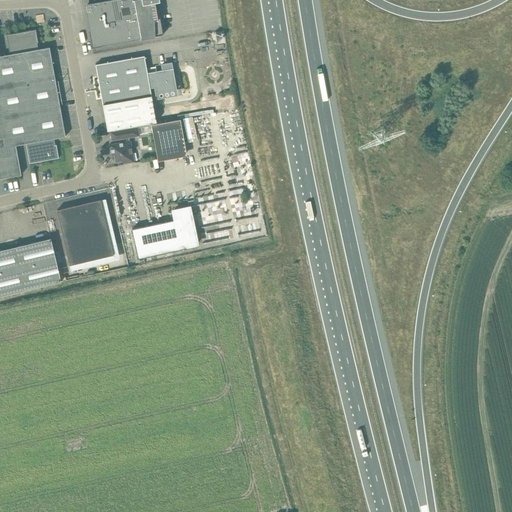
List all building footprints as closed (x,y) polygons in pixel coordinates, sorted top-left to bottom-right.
[(91,25),(89,26),(92,48),(163,35),(158,9),(156,10),(155,3),(160,2),(159,0),(111,0),(87,4),(91,25)] [(70,136),(54,47),(50,48),(38,50),(37,43),(38,43),(36,30),(6,35),(10,55),(0,56),(0,179),(21,175),(16,146),(26,144),(29,164),(59,158),(56,145),(55,145),(54,139),(65,137),(70,136)] [(98,77),(103,106),(107,131),(157,122),(152,97),(150,89),(155,88),(156,88),(158,94),(162,93),(176,90),(172,73),(172,70),(173,69),(173,68),(172,62),(161,65),(162,70),(148,73),(144,56),(106,63),(95,65),(98,77)] [(237,131),(234,110),(211,113),(202,111),(200,118),(194,116),(186,118),(189,138),(190,133),(203,131),(205,123),(207,134),(211,135),(211,132),(212,127),(211,127),(213,121),(221,119),(222,124),(228,123),(225,134),(223,135),(231,137),(233,132),(237,131)] [(151,125),(157,161),(187,156),(180,120),(151,125)] [(137,128),(130,129),(121,131),(122,139),(123,139),(124,143),(110,145),(112,155),(114,155),(116,162),(123,161),(124,164),(134,162),(130,141),(130,142),(129,138),(139,136),(137,128)] [(243,142),(230,145),(232,154),(245,151),(243,142)] [(227,161),(204,162),(205,173),(216,172),(216,177),(228,177),(227,161)] [(100,200),(57,210),(70,266),(113,255),(100,200)] [(197,244),(189,208),(173,211),(175,220),(132,230),(139,265),(187,254),(185,249),(187,249),(187,246),(197,244)] [(225,225),(228,236),(242,232),(239,221),(225,225)] [(0,296),(61,282),(51,239),(0,251),(0,296)]
